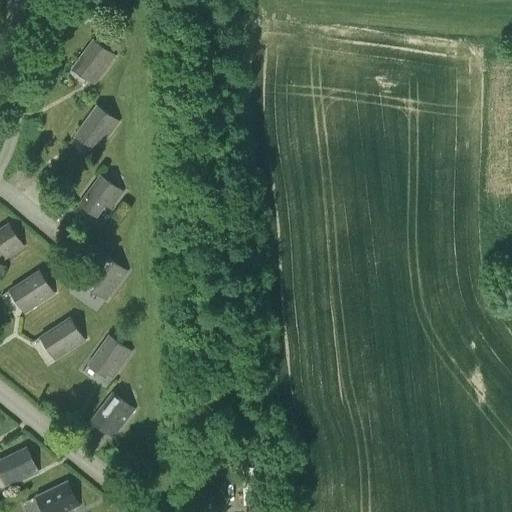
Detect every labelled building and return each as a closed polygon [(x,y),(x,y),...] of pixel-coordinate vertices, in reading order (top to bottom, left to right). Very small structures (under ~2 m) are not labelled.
[(104,0),(69,0),(68,1),(86,14),(94,2),(99,6),(104,0)] [(115,56),(92,39),(72,67),(89,79),(98,68),(103,72),(115,56)] [(119,122),(96,105),(76,133),(93,145),(101,134),(107,138),(119,122)] [(122,192),(100,175),(79,202),(96,215),(105,204),(110,208),(122,192)] [(23,247),(8,223),(0,228),(0,253),(2,252),(6,258),(23,247)] [(127,271),(104,255),(84,282),(101,295),(109,283),(115,288),(127,271)] [(54,294),(38,270),(9,289),(21,307),(33,299),(37,305),(54,294)] [(84,341),(69,317),(40,336),(52,353),(64,346),(67,352),(84,341)] [(131,352),(108,335),(88,363),(106,375),(114,364),(120,368),(131,352)] [(134,409),(112,392),(91,419),(108,432),(117,421),(122,425),(134,409)] [(25,447),(0,458),(0,473),(4,481),(17,475),(19,481),(38,472),(25,447)] [(241,476),(243,506),(255,506),(254,476),(241,476)] [(66,480),(36,495),(43,511),(50,511),(58,508),(59,511),(66,511),(79,506),(66,480)]
